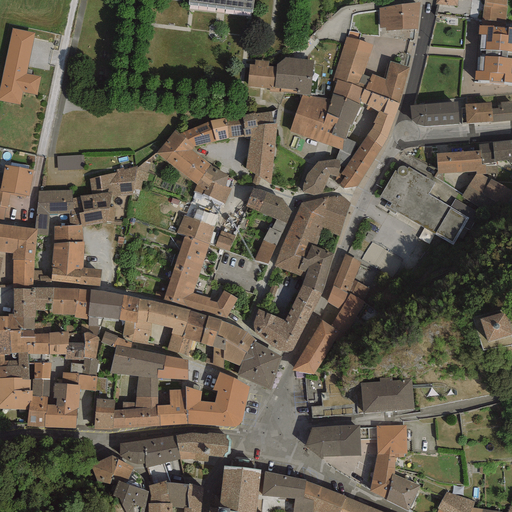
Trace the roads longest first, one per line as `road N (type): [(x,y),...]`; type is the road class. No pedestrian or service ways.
road 1 (residential): [(403,134),(364,199),(269,423)]
road 2 (residential): [(262,442),(189,429),(0,437)]
road 3 (unclassified): [(269,423),(402,418),(511,395)]
road 4 (residential): [(262,442),(396,511)]
road 5 (tertiary): [(429,0),(403,134)]
